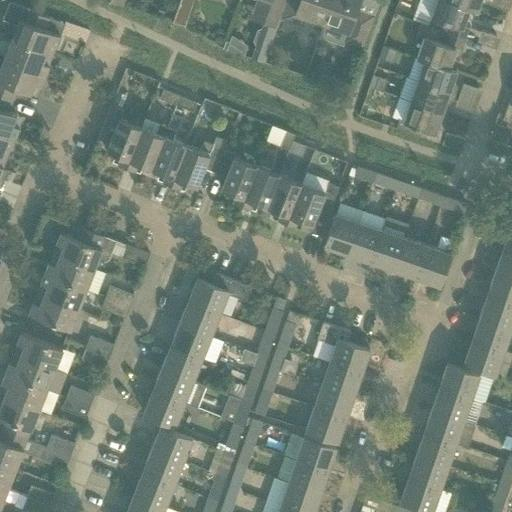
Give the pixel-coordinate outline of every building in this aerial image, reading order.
[(180,0),(179,3),(173,21),(185,26),(191,7),(193,0),(180,0)] [(256,0),(254,7),(266,12),(263,22),(261,28),(257,30),(253,41),(255,45),(251,57),(264,61),(272,39),(276,27),(277,27),(277,26),(280,19),(279,19),(284,3),(284,2),(284,0),(256,0)] [(284,3),(279,19),(280,19),(292,23),(294,20),(306,24),(309,17),(324,22),(330,0),(284,0),(284,2),(284,3)] [(358,0),(330,0),(324,22),(319,37),(342,45),(344,40),(364,47),(379,0),(378,0),(372,17),(355,11),(358,0)] [(435,0),(430,17),(427,23),(466,36),(469,28),(465,19),(469,8),(469,7),(450,0),(435,0)] [(450,0),(469,7),(469,8),(476,11),(479,0),(450,0)] [(50,17),(9,1),(2,18),(18,24),(12,39),(46,53),(50,43),(56,46),(61,35),(46,29),(50,17)] [(466,36),(427,23),(421,21),(416,34),(423,36),(416,57),(424,59),(449,68),(449,67),(452,56),(461,52),(466,36)] [(46,53),(12,39),(4,59),(45,75),(49,65),(42,62),(46,53)] [(388,47),(384,59),(392,62),(396,50),(388,47)] [(0,94),(13,100),(17,89),(30,93),(34,83),(41,86),(45,75),(4,59),(0,69),(0,94)] [(424,59),(417,80),(455,93),(456,91),(452,82),(456,70),(449,67),(449,68),(424,59)] [(386,80),(378,77),(375,88),(383,91),(386,80)] [(417,80),(410,100),(442,111),(446,100),(454,96),(455,93),(417,80)] [(464,81),(456,105),(476,111),(484,88),(464,81)] [(176,104),(179,95),(163,89),(160,98),(176,104)] [(511,91),(503,119),(511,122),(511,91)] [(13,100),(0,94),(0,131),(15,138),(19,127),(12,124),(16,114),(8,111),(13,100)] [(179,95),(176,104),(194,111),(197,102),(179,95)] [(397,118),(394,127),(419,135),(438,142),(442,131),(438,123),(442,111),(410,100),(403,120),(397,118)] [(119,116),(122,108),(111,104),(98,138),(109,142),(106,150),(115,154),(112,161),(126,166),(142,125),(119,116)] [(156,131),(142,125),(126,166),(140,171),(142,165),(151,168),(167,128),(159,125),(156,131)] [(175,131),(167,128),(151,168),(160,171),(157,178),(171,183),(187,143),(173,137),(175,131)] [(0,131),(0,154),(1,155),(4,145),(11,148),(15,138),(0,131)] [(292,140),(293,140),(295,134),(286,131),(280,146),(289,149),(292,140)] [(187,143),(171,183),(185,189),(187,182),(196,186),(203,167),(215,172),(224,148),(227,141),(215,136),(212,143),(204,140),(200,148),(187,143)] [(292,140),(289,149),(288,151),(301,156),(306,145),(293,140),(292,140)] [(235,152),(224,148),(215,172),(226,176),(221,189),(230,192),(227,199),(241,204),(257,164),(234,155),(235,152)] [(279,172),(257,164),(241,204),(255,210),(258,203),(266,206),(279,172)] [(372,182),(376,173),(357,166),(353,175),(372,182)] [(279,172),(266,206),(275,210),(272,216),(286,222),(302,181),(279,172)] [(376,173),(372,182),(374,182),(386,187),(389,177),(376,173)] [(325,190),(302,181),(286,222),(300,227),(302,220),(312,224),(319,205),(330,210),(339,185),(328,182),(325,190)] [(407,183),(404,193),(417,197),(421,188),(407,183)] [(421,188),(417,197),(431,202),(434,193),(421,188)] [(452,199),(449,208),(463,213),(466,204),(452,199)] [(348,253),(359,221),(335,213),(324,245),(348,253)] [(381,229),(359,221),(348,253),(370,261),(381,229)] [(511,225),(510,225),(502,248),(511,251),(511,225)] [(104,260),(109,258),(116,240),(80,226),(75,238),(61,232),(56,243),(63,245),(59,255),(94,269),(98,258),(104,260)] [(381,229),(370,261),(393,269),(404,236),(381,229)] [(426,244),(404,236),(393,269),(415,277),(426,244)] [(150,253),(126,244),(121,256),(145,265),(150,253)] [(450,252),(426,244),(415,277),(439,285),(450,252)] [(511,251),(502,248),(495,271),(511,276),(511,251)] [(49,262),(45,272),(86,289),(94,269),(59,255),(55,265),(49,262)] [(511,276),(495,271),(487,293),(511,301),(511,276)] [(86,289),(45,272),(40,283),(47,285),(43,295),(78,309),(86,289)] [(215,273),(212,283),(197,277),(188,301),(219,313),(227,293),(245,300),(250,286),(215,273)] [(134,294),(110,284),(105,296),(129,306),(134,294)] [(511,324),(511,301),(487,293),(479,316),(511,327),(511,324)] [(78,309),(43,295),(39,305),(33,302),(29,313),(70,329),(78,309)] [(105,296),(101,307),(124,317),(129,306),(105,296)] [(219,313),(188,301),(179,323),(210,335),(219,313)] [(276,328),(282,310),(273,307),(267,325),(276,328)] [(479,316),(472,337),(472,338),(503,349),(511,327),(479,316)] [(296,323),(287,320),(281,338),(290,341),(296,323)] [(323,321),(318,337),(317,338),(336,345),(330,361),(361,372),(370,348),(347,341),(351,330),(323,321)] [(179,323),(170,345),(202,357),(210,335),(179,323)] [(21,332),(19,337),(17,343),(24,345),(20,355),(54,368),(61,347),(21,332)] [(90,334),(86,346),(110,355),(114,344),(90,334)] [(264,335),(258,353),(266,356),(272,338),(264,335)] [(503,349),(472,338),(464,362),(495,373),(503,349)] [(202,357),(170,345),(161,367),(193,379),(202,357)] [(110,355),(86,346),(81,358),(105,367),(110,355)] [(277,348),(271,366),(279,369),(285,351),(277,348)] [(266,356),(258,353),(252,371),(260,374),(266,356)] [(10,362),(6,373),(46,388),(54,368),(20,355),(16,365),(10,362)] [(361,372),(330,361),(322,384),(354,394),(361,372)] [(439,386),(471,397),(479,374),(447,363),(439,386)] [(279,369),(271,366),(264,383),(273,386),(279,369)] [(193,379),(161,367),(153,389),(184,401),(193,379)] [(46,388),(6,373),(2,383),(8,386),(4,395),(38,409),(46,388)] [(242,398),(251,402),(257,384),(248,381),(242,398)] [(71,384),(66,396),(90,405),(94,393),(71,384)] [(354,394),(322,384),(315,406),(346,417),(354,394)] [(439,386),(431,409),(463,420),(471,397),(439,386)] [(184,401),(153,389),(144,412),(175,424),(184,401)] [(261,394),(255,412),(264,415),(270,398),(261,394)] [(38,409),(4,395),(0,405),(0,404),(0,417),(5,420),(2,428),(27,438),(31,429),(38,409)] [(66,396),(61,408),(85,417),(90,405),(66,396)] [(251,402),(242,398),(235,416),(245,419),(251,402)] [(315,406),(307,430),(338,441),(346,417),(315,406)] [(431,409),(423,432),(455,443),(463,420),(431,409)] [(253,418),(247,435),(256,439),(262,421),(253,418)] [(151,448),(183,461),(192,438),(160,425),(151,448)] [(232,427),(226,445),(235,448),(241,430),(232,427)] [(27,438),(2,428),(0,432),(0,463),(15,469),(27,438)] [(455,443),(423,432),(415,454),(448,465),(455,443)] [(51,434),(46,446),(70,455),(75,444),(51,434)] [(295,459),(327,470),(336,446),(303,435),(295,459)] [(511,436),(506,435),(503,444),(511,447),(509,455),(511,456),(511,436)] [(70,455),(46,446),(42,458),(65,467),(70,455)] [(243,446),(237,464),(246,467),(252,449),(243,446)] [(183,461),(151,448),(142,470),(174,483),(183,461)] [(448,465),(415,454),(408,477),(440,488),(448,465)] [(222,456),(216,474),(225,477),(231,460),(222,456)] [(327,470),(295,459),(287,481),(320,492),(327,470)] [(0,486),(7,489),(15,469),(0,463),(0,486)] [(246,467),(237,464),(231,481),(240,484),(246,467)] [(511,467),(505,465),(499,483),(509,486),(511,477),(511,467)] [(142,470),(134,492),(165,505),(174,483),(142,470)] [(225,477),(216,474),(210,491),(219,495),(225,477)] [(440,488),(408,477),(400,500),(432,511),(440,488)] [(313,511),(320,492),(287,481),(280,504),(303,511),(313,511)] [(509,486),(499,483),(493,501),(503,504),(509,486)] [(31,484),(26,497),(50,506),(55,493),(31,484)] [(162,511),(165,505),(134,492),(125,511),(162,511)] [(227,492),(221,509),(229,511),(231,511),(237,495),(227,492)] [(47,511),(50,506),(26,497),(22,508),(33,511),(47,511)] [(386,511),(395,511),(398,505),(380,499),(376,508),(386,511)] [(207,502),(203,511),(213,511),(216,505),(207,502)]
